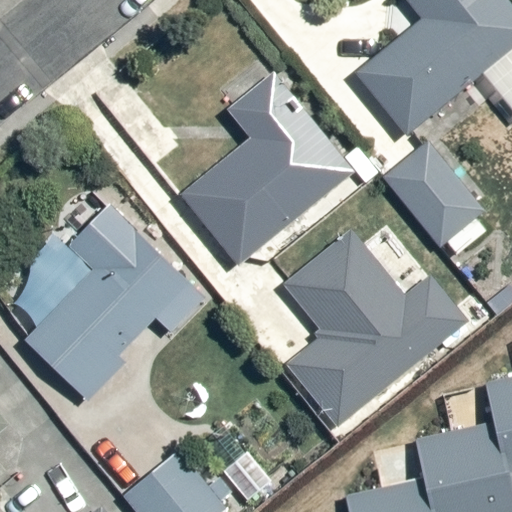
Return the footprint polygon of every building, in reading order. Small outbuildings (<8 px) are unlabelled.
[(511,61),(511,2),(510,0),(410,0),(428,21),(358,77),(410,136),(511,61)] [(364,176),(280,71),(232,110),(251,140),(189,198),(245,269),(364,176)] [(445,248),(448,246),(459,258),(490,232),(479,219),(491,209),(432,140),(386,178),(445,248)] [(29,342),(90,400),(167,329),(179,339),(217,303),(117,207),(78,246),(104,267),(29,342)] [(313,336),(317,341),(285,367),(336,430),(468,323),(430,277),(404,299),(350,233),(282,288),(318,332),(313,336)] [(511,511),(511,381),(495,385),(499,424),(427,439),(432,477),(354,499),(357,511),(511,511)] [(0,445),(18,432),(0,409),(0,445)] [(251,448),(222,474),(250,506),(279,479),(251,448)] [(235,511),(186,451),(125,501),(134,511),(235,511)]
